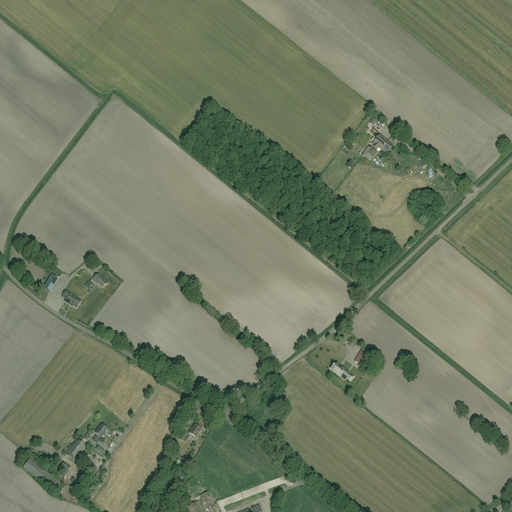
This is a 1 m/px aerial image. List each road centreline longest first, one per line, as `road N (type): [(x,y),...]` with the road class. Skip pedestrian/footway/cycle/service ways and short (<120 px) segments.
road 1 (unclassified): [(222,414),(316,344),(511,160)]
road 2 (unclassified): [(222,414),(64,318),(0,262)]
road 3 (unclassified): [(343,511),(222,414)]
